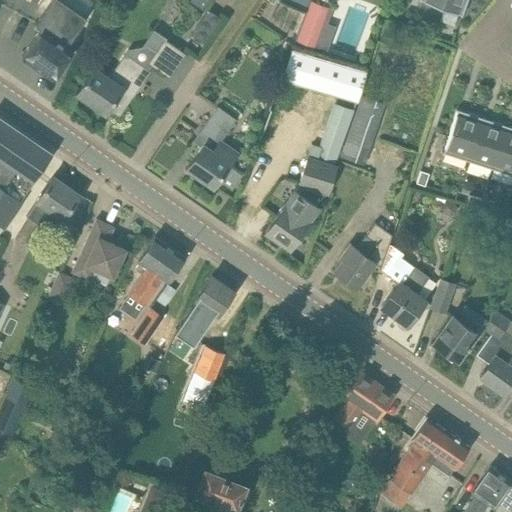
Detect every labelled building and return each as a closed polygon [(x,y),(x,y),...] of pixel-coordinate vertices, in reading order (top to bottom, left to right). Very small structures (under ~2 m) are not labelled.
[(68,4),(61,0),(52,0),(36,24),(41,28),(22,56),(53,77),(72,50),(66,47),(86,15),(68,4)] [(310,0),(286,0),(306,10),(310,0)] [(397,0),(395,7),(406,11),(410,0),(397,0)] [(419,0),(420,1),(420,0),(421,0),(446,9),(452,11),(454,12),(458,13),(461,14),(461,16),(462,16),(467,0),(419,0)] [(297,42),(313,48),(328,8),(311,2),(297,42)] [(204,42),(219,17),(206,8),(190,34),(204,42)] [(103,9),(95,28),(111,34),(119,15),(103,9)] [(455,21),(458,13),(454,12),(452,11),(446,9),(443,17),(455,21)] [(109,78),(95,68),(88,77),(77,93),(105,113),(112,103),(122,110),(133,94),(148,73),(152,66),(167,77),(184,53),(165,40),(158,51),(148,45),(129,49),(125,56),(109,78)] [(273,92),(349,114),(357,85),(281,63),(273,92)] [(361,96),(346,138),(371,147),(385,104),(361,96)] [(237,118),(218,104),(197,133),(207,140),(187,168),(214,187),(218,181),(232,190),(243,175),(229,165),(238,152),(221,140),(237,118)] [(442,152),(467,160),(481,117),(456,109),(456,110),(457,110),(443,151),(442,151),(442,152)] [(467,160),(491,169),(506,125),(481,117),(467,160)] [(0,228),(3,225),(4,226),(18,206),(22,200),(22,199),(31,185),(36,179),(35,178),(52,154),(0,118),(0,228)] [(491,169),(511,175),(511,127),(506,125),(491,169)] [(335,163),(338,152),(319,145),(312,143),(308,155),(306,155),(297,185),(301,186),(298,191),(296,190),(283,208),(265,231),(290,248),(309,220),(308,220),(325,195),(328,196),(338,164),(335,163)] [(424,185),(428,173),(420,170),(416,182),(424,185)] [(80,194),(53,175),(42,192),(36,200),(37,201),(27,215),(40,224),(50,209),(63,219),(80,194)] [(479,206),(481,198),(469,194),(467,203),(479,206)] [(494,201),(481,198),(479,206),(492,210),(494,201)] [(448,201),(443,204),(443,210),(446,214),(451,215),(456,212),(456,206),(453,202),(448,201)] [(472,206),(470,213),(484,217),(486,210),(472,206)] [(114,227),(96,219),(71,271),(90,281),(96,269),(112,276),(124,249),(107,241),(114,227)] [(391,235),(375,222),(354,248),(350,244),(340,258),(342,259),(334,271),(356,288),(368,271),(374,264),(380,268),(379,270),(380,270),(391,235)] [(185,256),(155,236),(139,260),(148,266),(129,293),(146,304),(164,278),(168,281),(185,256)] [(398,282),(381,306),(408,325),(425,302),(415,295),(428,278),(414,267),(401,284),(398,282)] [(73,278),(59,271),(49,293),(63,300),(73,278)] [(234,290),(212,275),(195,300),(196,301),(181,324),(198,336),(214,312),(218,315),(234,290)] [(455,284),(441,279),(431,308),(445,312),(455,284)] [(433,342),(458,360),(476,335),(479,336),(486,319),(464,303),(454,318),(452,316),(433,342)] [(151,307),(132,335),(145,344),(164,316),(151,307)] [(511,335),(508,332),(511,326),(511,323),(493,309),(484,330),(491,335),(475,355),(488,364),(479,376),(504,393),(511,382),(511,335)] [(224,353),(207,346),(180,411),(198,418),(215,375),(224,353)] [(347,398),(329,423),(346,434),(362,410),(376,420),(394,394),(360,371),(344,396),(347,398)] [(0,403),(0,429),(12,435),(34,383),(13,374),(0,403)] [(426,417),(415,433),(413,436),(417,439),(392,477),(413,491),(433,462),(451,473),(458,463),(469,446),(426,417)] [(389,452),(375,445),(370,454),(384,461),(386,458),(389,452)] [(482,511),(490,502),(495,506),(511,480),(491,465),(473,490),(477,493),(463,511),(482,511)] [(116,478),(128,482),(133,470),(120,466),(116,478)] [(198,483),(190,503),(192,508),(202,511),(214,511),(218,502),(236,509),(246,483),(243,482),(243,481),(242,476),(234,473),(230,476),(229,477),(204,468),(198,483)] [(33,487),(43,492),(49,478),(40,473),(33,487)] [(511,511),(511,479),(511,480),(495,506),(500,509),(497,511),(511,511)] [(150,488),(138,511),(154,511),(163,494),(150,488)] [(72,510),(76,511),(93,511),(99,499),(80,491),(72,510)]
